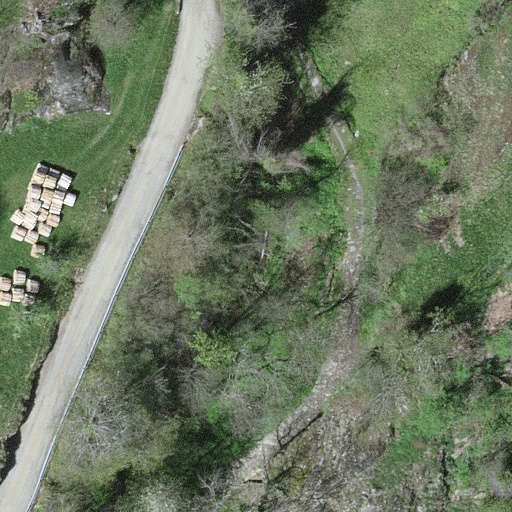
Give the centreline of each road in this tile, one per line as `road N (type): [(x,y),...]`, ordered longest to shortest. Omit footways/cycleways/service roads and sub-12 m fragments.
road 1 (track): [(307,0),(364,195),(303,417),(212,511)]
road 2 (residential): [(0,508),(183,101),(200,0)]
